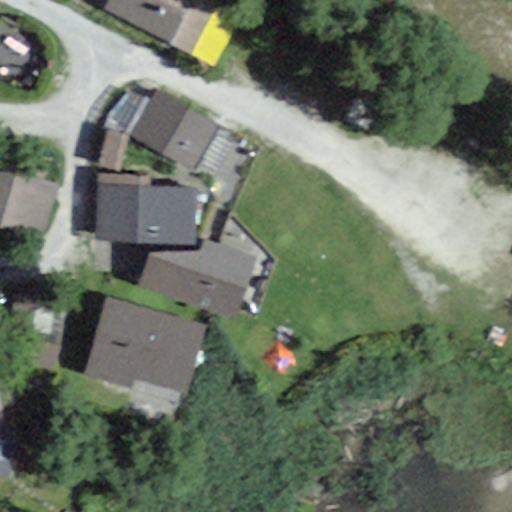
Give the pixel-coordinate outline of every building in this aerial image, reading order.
[(104,0),(102,5),(179,45),(202,0),(104,0)] [(289,45),(248,23),(223,70),(264,92),(289,45)] [(212,113),(147,80),(125,123),(189,157),(212,113)] [(0,222),(40,234),(55,181),(39,176),(42,166),(0,154),(0,222)] [(92,247),(133,247),(189,247),(189,226),(189,178),(92,177),(92,247)] [(246,248),(189,226),(189,247),(133,247),(133,277),(224,307),(246,248)] [(60,298),(15,289),(4,340),(49,349),(60,298)] [(99,299),(80,366),(172,391),(190,323),(99,299)]
